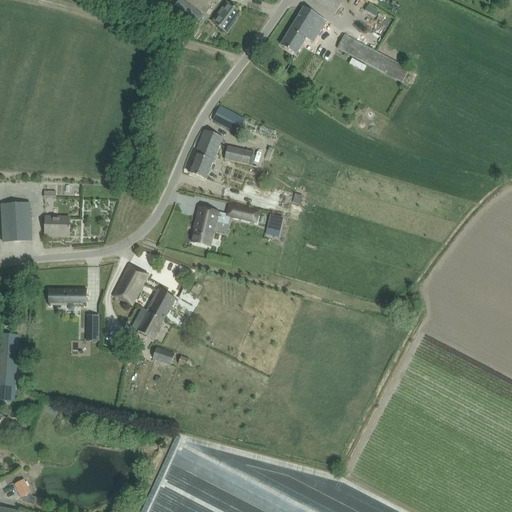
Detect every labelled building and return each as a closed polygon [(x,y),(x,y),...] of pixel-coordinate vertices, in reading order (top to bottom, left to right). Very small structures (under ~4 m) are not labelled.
[(193,29),(203,15),(181,0),(178,0),(170,12),(193,29)] [(309,0),(334,15),(344,0),(309,0)] [(213,23),(219,28),(227,33),(231,28),(230,25),(240,12),(231,6),(226,2),(217,15),(219,16),(213,23)] [(306,39),(313,43),(326,22),(304,8),(281,45),(296,55),(306,39)] [(337,49),(346,53),(402,83),(409,69),(344,35),(337,49)] [(221,126),(236,134),(243,120),(220,107),(213,121),(221,126)] [(205,131),(189,173),(206,180),(222,138),(205,131)] [(224,160),(250,166),(253,152),(252,152),(228,147),(224,160)] [(3,243),(32,241),(30,204),(1,205),(3,243)] [(259,213),(230,205),(227,216),(256,223),(259,213)] [(198,207),(193,228),(194,229),(191,243),(210,247),(219,212),(198,207)] [(271,215),(268,225),(280,228),(283,218),(271,215)] [(69,218),(46,217),(45,236),(53,236),(54,234),(57,234),(57,235),(68,235),(68,237),(69,237),(69,230),(70,230),(70,227),(69,227),(69,218)] [(113,296),(133,306),(141,291),(140,291),(148,275),(129,265),(113,296)] [(210,282),(211,270),(204,269),(203,281),(210,282)] [(211,280),(216,282),(220,271),(216,270),(211,280)] [(7,279),(0,279),(0,288),(8,288),(7,279)] [(87,290),(49,290),(49,304),(87,304),(87,290)] [(176,299),(167,295),(158,290),(146,312),(142,309),(132,328),(154,340),(176,299)] [(100,317),(87,317),(87,342),(99,342),(100,317)] [(0,334),(0,400),(14,402),(18,346),(18,336),(0,334)] [(174,354),(157,349),(154,360),(171,365),(174,354)] [(178,364),(186,367),(187,365),(191,366),(192,362),(189,361),(189,359),(181,357),(178,364)] [(7,428),(5,437),(12,439),(15,430),(7,428)] [(24,480),(14,485),(23,502),(34,506),(37,499),(33,498),(31,493),(24,480)]
